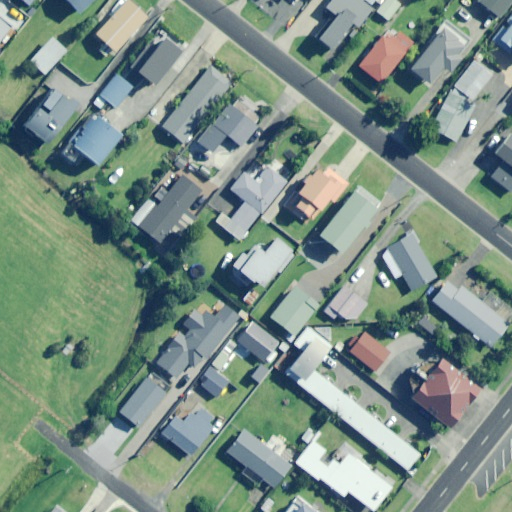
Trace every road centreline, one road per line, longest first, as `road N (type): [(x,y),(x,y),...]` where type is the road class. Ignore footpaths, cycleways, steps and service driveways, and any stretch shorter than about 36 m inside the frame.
road 1 (residential): [(202,0),(511,243)]
road 2 (tertiary): [(427,511),(511,403)]
